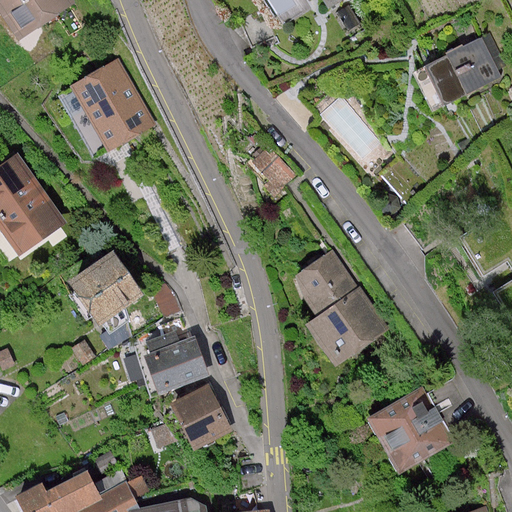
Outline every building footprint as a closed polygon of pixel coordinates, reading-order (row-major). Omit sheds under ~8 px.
[(71,0),(0,0),(0,11),(19,40),(73,4),(71,0)] [(324,0),(331,10),(346,0),(324,0)] [(488,35),(434,64),(452,99),(459,100),(509,74),(488,35)] [(121,61),(74,89),(114,154),(161,126),(121,61)] [(20,156),(0,170),(0,222),(24,256),(69,224),(20,156)] [(511,208),(461,242),(484,277),(508,261),(511,266),(511,285),(500,293),(511,311),(511,208)] [(328,247),(279,282),(308,322),(356,287),(328,247)] [(115,253),(73,284),(106,327),(147,297),(115,253)] [(356,287),(308,322),(303,325),(334,367),(387,329),(356,287)] [(194,338),(148,356),(162,394),(208,376),(194,338)] [(424,386),(369,420),(404,476),(460,442),(424,386)] [(208,387),(172,406),(194,448),(230,429),(208,387)] [(122,462),(86,481),(94,497),(64,511),(142,511),(138,504),(156,494),(142,468),(129,475),(122,462)] [(48,485),(20,499),(26,511),(64,511),(94,497),(86,481),(90,474),(52,493),(48,485)] [(184,503),(145,511),(206,511),(204,504),(184,503)]
